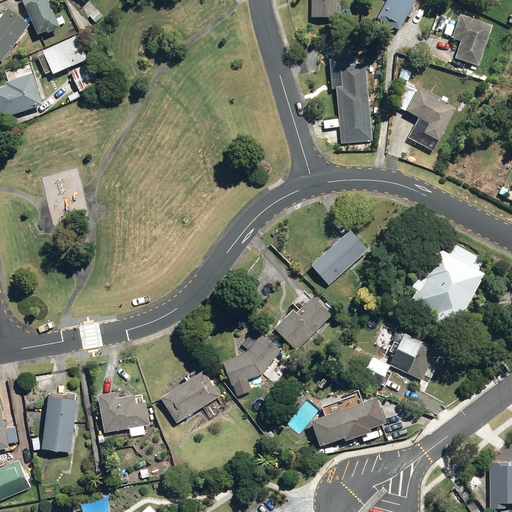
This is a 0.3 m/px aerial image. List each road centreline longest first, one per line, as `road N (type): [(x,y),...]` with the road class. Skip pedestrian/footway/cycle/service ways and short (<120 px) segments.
road 1 (residential): [(0,349),(165,317),(255,221),(315,184)]
road 2 (residential): [(315,184),(395,182),(511,234)]
road 3 (residential): [(260,0),(315,184)]
